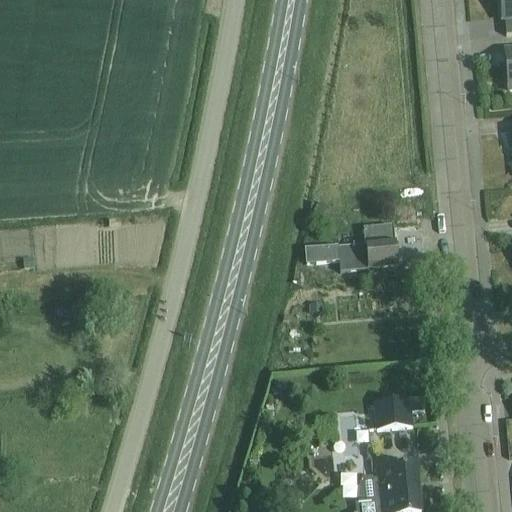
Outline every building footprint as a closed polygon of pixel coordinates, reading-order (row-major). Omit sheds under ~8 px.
[(511,0),(500,0),(502,23),(504,23),(505,38),(511,37),(511,0)] [(403,97),(395,97),(396,106),(403,106),(403,97)] [(409,144),(401,145),(402,153),(410,152),(409,144)] [(319,208),(311,217),(318,223),(326,213),(319,208)] [(394,246),(394,242),(393,229),(363,232),(364,248),(364,249),(363,249),(338,251),(338,250),(305,253),(307,267),(339,264),(340,275),(367,273),(373,272),(397,270),(397,269),(399,265),(399,258),(396,255),(395,255),(395,254),(394,246)] [(33,261),(24,262),(24,271),(34,271),(33,261)] [(321,307),(309,307),(310,315),(321,315),(321,307)] [(73,310),(57,311),(58,319),(74,318),(73,310)] [(409,403),(374,406),(376,434),(412,431),(411,417),(410,409),(410,404),(409,403)] [(420,403),(410,404),(410,409),(411,417),(421,417),(420,403)] [(336,475),(367,474),(366,459),(335,460),(336,475)] [(416,470),(377,474),(378,481),(373,482),(373,481),(362,483),(361,487),(360,490),(361,490),(360,498),(359,498),(359,499),(359,505),(357,505),(358,506),(355,506),(355,511),(420,511),(418,491),(416,491),(415,483),(417,483),(416,470)] [(31,490),(19,490),(20,500),(31,500),(31,490)]
